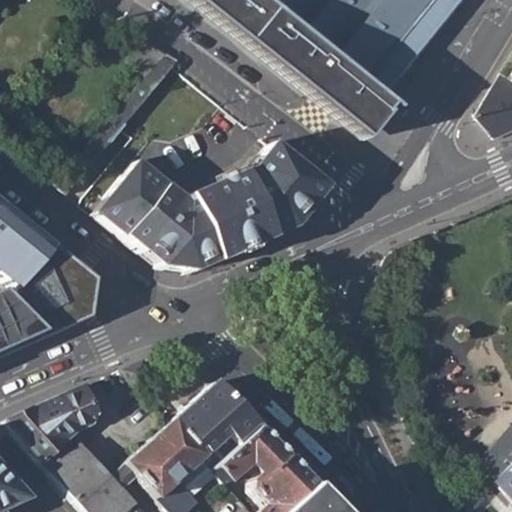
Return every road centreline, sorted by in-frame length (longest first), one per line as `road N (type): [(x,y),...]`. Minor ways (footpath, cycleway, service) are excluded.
road 1 (residential): [(109,0),(394,212)]
road 2 (secondary): [(171,313),(387,511)]
road 3 (residential): [(401,511),(324,325),(337,239)]
road 4 (secondary): [(171,313),(0,173)]
road 5 (secondary): [(0,389),(171,313)]
road 6 (residential): [(171,313),(337,239)]
road 7 (residential): [(474,71),(394,212)]
road 8 (residential): [(394,212),(511,163)]
